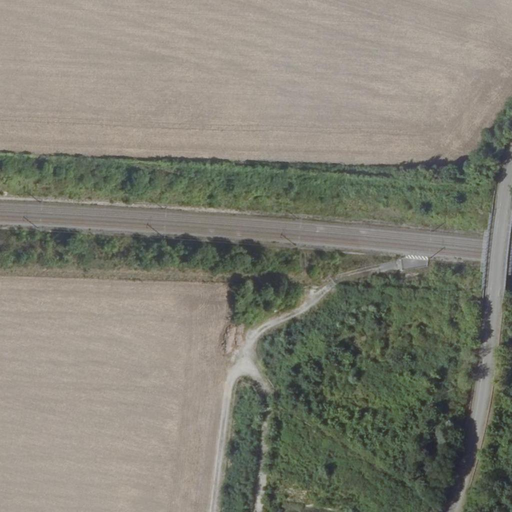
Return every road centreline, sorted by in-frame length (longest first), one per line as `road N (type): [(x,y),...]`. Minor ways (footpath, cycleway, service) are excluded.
road 1 (unclassified): [(451,511),(481,398),(511,160)]
road 2 (track): [(215,511),(242,340),(305,307),(333,279),(398,265)]
